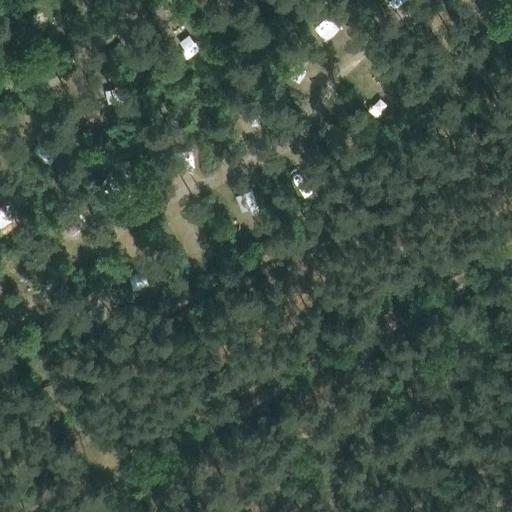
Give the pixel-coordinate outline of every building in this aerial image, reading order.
[(385,64),(373,76),(387,89),(399,77),(385,64)] [(102,100),(113,89),(105,82),(95,93),(102,100)] [(326,148),(302,161),(312,179),(336,166),(326,148)] [(253,212),(267,206),(261,189),(246,195),(253,212)] [(197,237),(214,235),(212,216),(196,218),(197,237)] [(159,250),(144,253),(148,269),(163,266),(159,250)]
